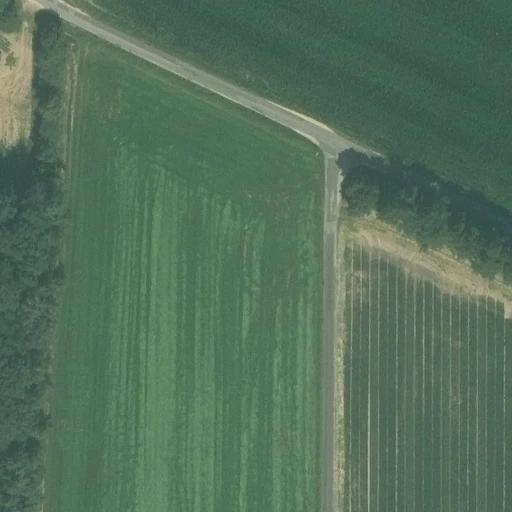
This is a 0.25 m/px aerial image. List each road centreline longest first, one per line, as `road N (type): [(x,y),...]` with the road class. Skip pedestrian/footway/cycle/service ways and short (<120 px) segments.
road 1 (unclassified): [(342,134),(338,511)]
road 2 (unclassified): [(342,134),(67,0)]
road 3 (unclassified): [(511,214),(342,134)]
